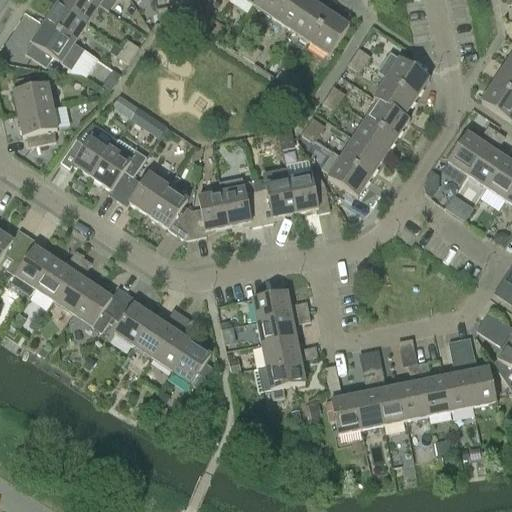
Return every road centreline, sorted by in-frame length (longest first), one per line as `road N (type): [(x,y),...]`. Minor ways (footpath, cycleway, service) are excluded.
road 1 (residential): [(313,261),(205,282),(168,278),(0,166)]
road 2 (residential): [(501,264),(462,321),(337,346),(329,341),(313,261)]
road 3 (residential): [(407,201),(449,127),(455,99),(434,0)]
